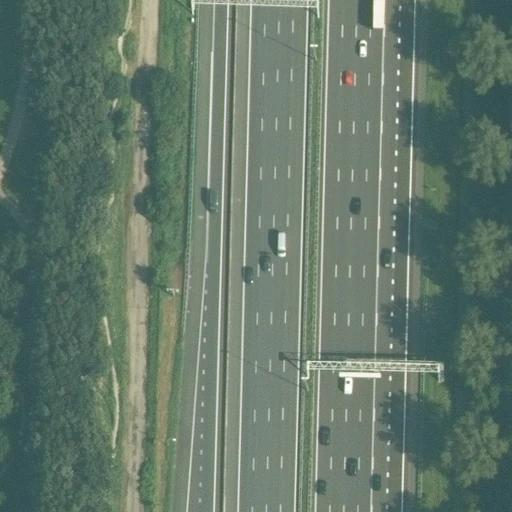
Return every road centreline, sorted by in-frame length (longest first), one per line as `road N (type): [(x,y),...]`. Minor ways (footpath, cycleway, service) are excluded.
road 1 (motorway): [(278,0),(264,511)]
road 2 (motorway): [(221,0),(207,511)]
road 3 (motorway): [(349,511),(362,0)]
road 4 (unclassified): [(147,3),(136,415)]
